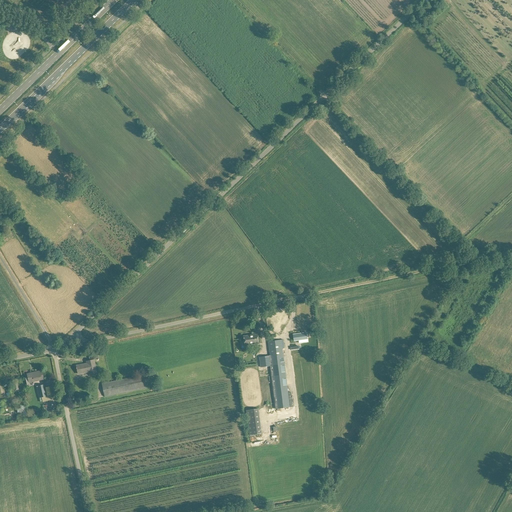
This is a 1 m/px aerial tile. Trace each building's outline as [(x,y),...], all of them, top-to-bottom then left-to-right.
[(1,196),(0,197),(0,210),(3,213),(8,208),(3,203),(5,200),(1,196)] [(294,341),(307,339),(307,332),(293,334),(294,341)] [(243,336),(244,341),(244,345),(245,345),(245,348),(251,347),(250,344),(259,343),(258,340),(258,335),(250,336),(250,335),(243,336)] [(270,356),(259,357),(260,367),(270,366),(275,409),(293,407),(291,392),(288,392),(282,348),(284,348),(283,340),(268,342),(270,356)] [(78,374),(83,373),(89,372),(89,374),(97,373),(94,360),(99,359),(98,355),(89,357),(90,360),(86,361),(87,363),(76,366),(77,367),(76,368),(76,369),(77,368),(78,374)] [(26,378),(27,385),(30,385),(29,382),(43,379),(41,371),(27,374),(28,377),(26,378)] [(142,372),(142,375),(102,383),(105,396),(147,387),(145,379),(148,378),(147,374),(146,374),(145,371),(142,372)] [(55,385),(45,388),(45,384),(37,386),(40,398),(41,397),(51,395),(51,394),(56,392),(55,385)] [(18,418),(26,417),(25,405),(21,406),(21,411),(17,412),(18,418)] [(245,410),(248,435),(260,433),(257,408),(245,410)]
